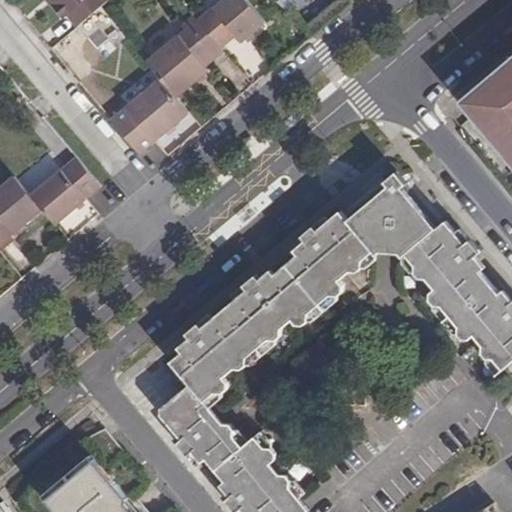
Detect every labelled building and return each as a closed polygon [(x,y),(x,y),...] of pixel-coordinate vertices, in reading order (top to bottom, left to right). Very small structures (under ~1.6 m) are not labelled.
[(49,0),(65,18),(69,14),(79,25),(107,2),(105,0),(49,0)] [(246,0),(224,0),(199,22),(220,47),(235,34),(241,42),(265,22),(246,0)] [(185,30),(147,62),(161,78),(176,97),(209,69),(205,66),(223,51),(220,47),(199,22),(194,16),(182,26),(185,30)] [(511,58),(484,83),(489,89),(488,100),(498,101),(497,110),(487,109),(486,119),(480,124),(511,161),(511,58)] [(161,78),(112,121),(139,154),(155,141),(189,112),(176,97),(161,78)] [(484,83),(462,102),(480,124),(486,119),(487,109),(497,110),(498,101),(488,100),(489,89),(484,83)] [(77,157),(31,196),(42,209),(55,224),(86,198),(101,186),(97,181),(77,157)] [(397,171),(385,182),(390,187),(385,191),(391,223),(395,223),(407,193),(403,188),(408,183),(397,171)] [(15,176),(0,188),(0,245),(42,209),(31,196),(15,176)] [(385,191),(350,220),(375,251),(378,255),(381,252),(401,254),(403,257),(406,255),(438,228),(407,193),(395,223),(391,223),(385,191)] [(184,351),(171,362),(190,384),(179,394),(185,401),(189,406),(200,407),(203,404),(205,402),(216,393),(224,393),(229,389),(229,381),(226,377),(236,369),(243,369),(248,365),(248,358),(270,339),(277,340),(282,336),(283,328),(293,320),(297,325),(304,325),(309,321),(310,313),(332,296),(338,296),(344,292),(345,284),(341,280),(351,271),(358,272),(363,268),(364,260),(375,251),(350,220),(341,211),(318,230),(314,226),(302,236),(310,245),(314,250),(304,260),(299,254),(275,275),(280,280),(269,289),(264,284),(256,274),(244,285),(248,289),(203,327),(199,322),(186,333),(194,342),(199,348),(189,357),(184,351)] [(438,228),(406,255),(416,266),(415,272),(420,278),(427,279),(435,289),(431,292),(431,299),(435,305),(442,305),(460,326),(460,333),(464,339),(471,339),(475,335),(483,346),(483,353),(487,358),(494,359),(504,371),(511,363),(511,302),(510,305),(504,310),(495,299),(501,294),(481,270),(476,275),(467,264),(472,260),(481,252),(471,240),(466,243),(447,221),(438,228)] [(310,245),(299,254),(304,260),(314,250),(310,245)] [(472,260),(467,264),(476,275),(481,270),(472,260)] [(275,275),(264,284),(269,289),(280,280),(275,275)] [(501,294),(495,299),(504,310),(510,305),(501,294)] [(194,342),(184,351),(189,357),(199,348),(194,342)] [(173,399),(162,408),(162,415),(182,440),(194,429),(204,440),(213,433),(213,423),(222,423),(207,406),(205,402),(203,404),(200,407),(189,406),(185,401),(179,394),(173,399)] [(182,440),(177,443),(187,456),(192,452),(202,464),(207,460),(226,483),(232,478),(240,488),(235,493),(226,501),(234,511),(237,511),(241,509),(242,511),(283,511),(300,499),(291,487),(291,480),(287,475),(280,474),(272,463),(276,460),(276,453),(272,448),(265,447),(256,437),(243,447),(234,436),(235,429),(231,424),(222,423),(213,423),(213,433),(204,440),(194,429),(182,440)] [(106,428),(87,438),(108,464),(124,450),(106,428)] [(91,455),(43,494),(48,499),(95,459),(91,455)] [(95,459),(48,499),(58,511),(133,511),(127,504),(128,499),(95,459)] [(232,478),(226,483),(235,493),(240,488),(232,478)] [(300,499),(283,511),(306,511),(310,510),(300,499)] [(500,511),(494,502),(485,508),(487,511),(500,511)]
